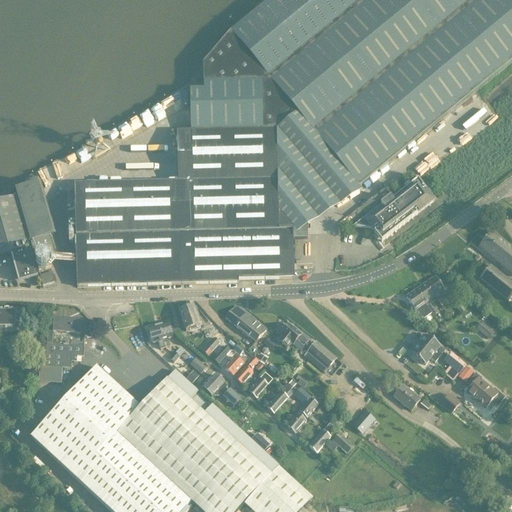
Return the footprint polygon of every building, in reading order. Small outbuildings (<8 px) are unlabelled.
[(204,65),(204,87),(200,87),(200,92),(190,92),(191,133),(177,134),(179,184),(75,186),(77,288),(239,284),(239,281),(295,280),(293,232),(359,189),(477,92),(511,62),(511,0),(271,0),(231,33),(204,65)] [(390,199),(353,228),(372,230),(374,233),(382,243),(417,216),(417,215),(434,202),(425,191),(418,181),(392,201),(390,199)] [(0,257),(29,249),(15,198),(0,202),(0,257)] [(511,276),(511,250),(492,234),(480,249),(511,276)] [(31,251),(11,257),(18,283),(38,277),(37,274),(38,273),(39,274),(42,287),(43,287),(55,284),(52,274),(52,275),(51,274),(51,271),(47,257),(55,255),(50,238),(31,243),(34,254),(34,255),(32,255),(31,251)] [(509,303),(511,298),(511,283),(491,266),(480,279),(509,303)] [(425,285),(435,298),(444,291),(446,289),(441,282),(439,284),(435,278),(425,285)] [(432,314),(433,316),(438,313),(431,304),(433,303),(431,301),(435,298),(425,285),(416,291),(425,305),(432,314)] [(406,298),(412,306),(411,306),(411,307),(411,308),(411,309),(411,310),(412,310),(413,311),(414,311),(415,310),(416,311),(420,316),(423,320),(432,314),(425,305),(416,291),(406,298)] [(455,308),(461,315),(465,311),(460,304),(455,308)] [(200,328),(200,326),(202,326),(201,320),(198,321),(196,315),(199,314),(198,312),(195,312),(194,307),(179,311),(186,332),(200,328)] [(256,343),(266,332),(250,317),(251,317),(240,307),(236,307),(226,319),(239,329),(256,343)] [(0,333),(18,333),(18,315),(18,311),(0,311),(0,333)] [(44,356),(44,366),(40,366),(39,384),(62,386),(63,371),(43,370),(43,368),(72,370),(72,363),(77,364),(77,358),(84,358),(85,336),(81,336),(82,320),(54,318),(53,334),(48,334),(47,356),(44,356)] [(158,326),(165,349),(170,348),(168,340),(173,338),(168,323),(158,326)] [(482,324),(477,330),(488,340),(494,334),(482,324)] [(160,351),(165,349),(158,326),(148,330),(153,345),(158,343),(160,351)] [(282,336),(277,341),(286,349),(290,344),(293,346),(296,342),(304,348),(308,343),(289,326),(285,330),(284,329),(281,333),(282,334),(280,335),(282,336)] [(427,337),(412,355),(426,366),(431,360),(436,364),(445,352),(440,349),(441,348),(427,337)] [(215,340),(211,344),(216,348),(220,344),(215,340)] [(211,344),(207,348),(212,353),(216,348),(211,344)] [(317,344),(305,357),(326,374),(337,361),(317,344)] [(233,351),(240,357),(244,352),(238,346),(233,351)] [(208,357),(212,353),(207,348),(203,353),(208,357)] [(218,365),(230,352),(226,348),(213,361),(218,365)] [(174,364),(180,358),(175,354),(170,360),(174,364)] [(460,375),(466,367),(451,355),(444,362),(451,368),(445,375),(453,382),(459,375),(460,375)] [(233,378),(248,362),(243,357),(239,362),(234,358),(224,369),(233,378)] [(190,366),(201,375),(207,369),(196,359),(190,366)] [(250,373),(258,363),(253,359),(234,380),(243,387),(253,376),(250,373)] [(259,373),(263,368),(260,365),(255,370),(259,373)] [(466,384),(474,374),(467,368),(459,378),(466,384)] [(251,511),(301,511),(313,500),(278,469),(279,468),(176,372),(141,409),(97,369),(32,439),(110,511),(183,511),(191,503),(200,511),(238,511),(245,505),(251,511)] [(261,381),(249,393),(256,400),(268,387),(267,387),(276,378),(269,371),(260,380),(261,381)] [(485,409),(491,402),(497,406),(499,406),(505,399),(494,390),(492,393),(480,383),(482,380),(476,375),(467,385),(473,389),(468,395),(485,409)] [(212,397),(213,396),(214,397),(219,398),(228,387),(215,376),(203,389),(212,397)] [(284,391),(267,409),(274,416),(288,401),(284,398),(288,394),(296,385),(292,381),(288,386),(284,390),(284,391)] [(412,412),(420,401),(403,387),(394,398),(412,412)] [(233,409),(241,400),(230,390),(223,399),(233,409)] [(301,407),(303,409),(313,398),(308,394),(302,400),(304,403),(301,407)] [(451,415),(459,405),(449,397),(441,406),(451,415)] [(303,410),(287,428),(295,435),(306,423),(303,421),(305,418),(306,419),(317,407),(320,404),(320,403),(313,398),(303,409),(303,410)] [(421,405),(428,410),(431,406),(424,401),(421,405)] [(365,413),(353,428),(363,436),(375,421),(365,413)] [(330,425),(309,448),(316,455),(330,439),(328,437),(334,429),(330,425)] [(270,446),(257,434),(251,441),(264,453),(270,446)] [(354,448),(351,446),(344,438),(339,435),(332,442),(347,455),(354,448)]
